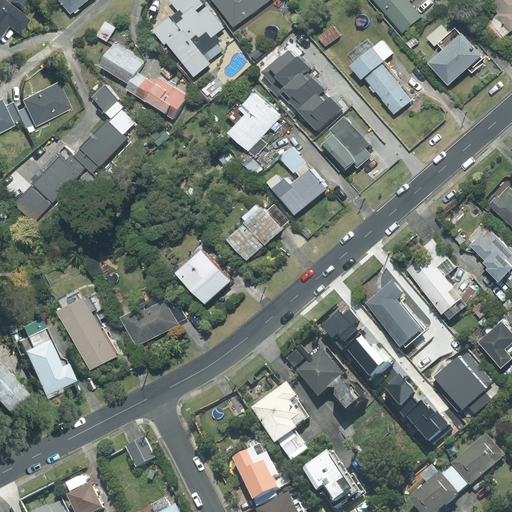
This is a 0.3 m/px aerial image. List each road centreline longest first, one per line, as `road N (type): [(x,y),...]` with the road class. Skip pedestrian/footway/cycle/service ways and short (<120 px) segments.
road 1 (tertiary): [(160,392),(271,317),(511,108)]
road 2 (tertiary): [(0,473),(160,392)]
road 3 (residential): [(215,511),(160,392)]
